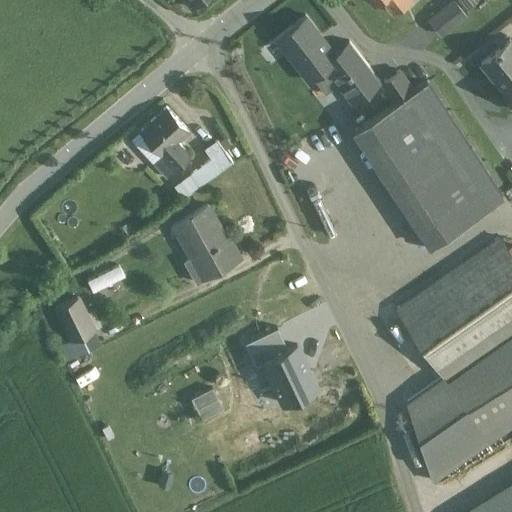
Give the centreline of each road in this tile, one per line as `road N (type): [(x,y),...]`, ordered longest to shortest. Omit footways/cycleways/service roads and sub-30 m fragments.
road 1 (unclassified): [(211,42),(221,78),(241,100),(385,410),(423,511)]
road 2 (unclassified): [(0,220),(211,42)]
road 3 (residential): [(325,0),(366,48),(442,65),(511,170)]
